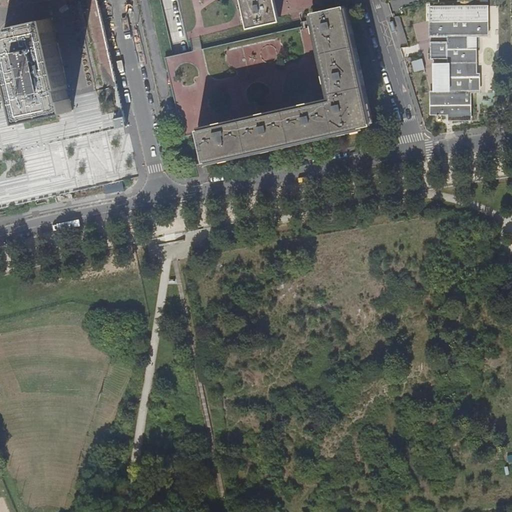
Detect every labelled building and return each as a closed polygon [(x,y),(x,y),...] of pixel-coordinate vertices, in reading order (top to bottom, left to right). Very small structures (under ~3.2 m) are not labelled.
[(0,0),(0,209),(137,178),(136,173),(97,0),(0,0)] [(180,137),(199,133),(203,150),(205,162),(228,157),(261,150),(284,145),(305,140),(329,135),(372,125),(345,6),(313,14),(314,20),(302,23),(303,27),(231,43),(227,26),(221,0),(179,0),(191,52),(167,57),(180,116),(182,123),(177,124),(180,137)] [(241,0),(246,20),(248,29),(280,21),(278,12),(275,0),(241,0)] [(467,35),(471,35),(488,35),(488,6),(431,7),(431,36),(448,36),(448,63),(434,63),(434,91),(431,91),(431,114),(450,114),(450,120),(471,119),(471,92),(480,92),(480,74),(476,74),(477,49),(472,49),(467,49),(467,35)] [(423,58),(412,61),(414,71),(425,69),(423,58)]
